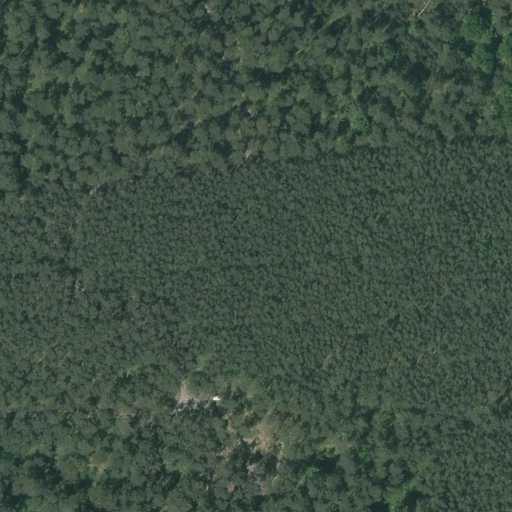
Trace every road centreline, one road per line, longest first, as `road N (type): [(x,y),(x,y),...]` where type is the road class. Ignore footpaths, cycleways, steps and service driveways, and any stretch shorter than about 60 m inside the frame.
road 1 (track): [(0,416),(162,415),(181,390),(165,310),(153,301),(90,293),(69,277),(63,244),(82,202)]
road 2 (track): [(200,0),(253,124),(241,162),(226,171),(0,199)]
